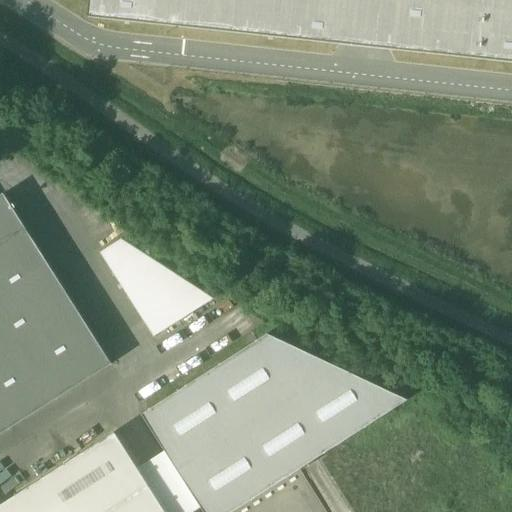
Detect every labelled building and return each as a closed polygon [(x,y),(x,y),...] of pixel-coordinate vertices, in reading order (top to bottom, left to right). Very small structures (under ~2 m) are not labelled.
[(511,0),(90,0),(88,16),(511,61),(511,0)] [(0,435),(112,364),(4,195),(0,196),(0,435)] [(218,295),(118,238),(100,249),(152,334),(218,295)] [(233,511),(408,400),(267,333),(139,415),(201,511),(233,511)] [(166,511),(116,433),(59,469),(60,469),(0,506),(0,511),(166,511)]
